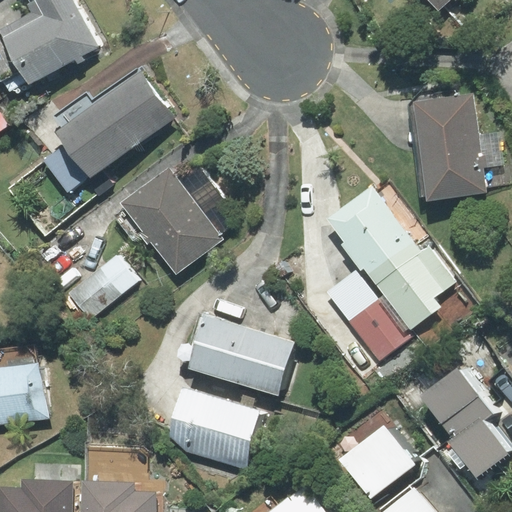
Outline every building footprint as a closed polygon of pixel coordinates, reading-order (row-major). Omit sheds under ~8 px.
[(110,42),(85,0),(50,0),(53,3),(14,26),(20,36),(0,47),(0,63),(14,88),(40,72),(45,80),(110,42)] [(426,0),(438,13),(452,0),(426,0)] [(185,111),(148,63),(142,68),(140,65),(103,93),(97,85),(66,109),(58,98),(30,120),(83,190),(185,111)] [(476,97),(412,104),(423,205),(490,198),(487,169),(508,166),(505,134),(480,137),(476,97)] [(0,100),(0,137),(18,124),(0,100)] [(140,200),(125,210),(144,239),(157,230),(185,271),(236,237),(231,231),(251,218),(204,149),(137,194),(140,200)] [(375,185),(320,225),(357,275),(324,299),(364,354),(373,347),(385,363),(415,340),(409,331),(439,310),(433,302),(459,283),(431,245),(424,251),(375,185)] [(146,279),(124,250),(70,293),(92,321),(146,279)] [(269,280),(253,294),(278,323),(295,309),(269,280)] [(279,400),(293,342),(199,319),(185,377),(279,400)] [(0,422),(65,416),(59,337),(9,341),(10,364),(0,364),(0,422)] [(511,441),(464,373),(422,402),(480,483),(511,460),(511,441)] [(267,414),(183,389),(166,448),(250,473),(267,414)] [(386,431),(343,465),(374,503),(417,469),(386,431)] [(89,511),(91,471),(41,469),(41,479),(13,478),(12,505),(5,504),(4,511),(89,511)] [(170,511),(173,478),(103,473),(100,511),(170,511)] [(325,511),(306,486),(271,511),(325,511)] [(433,511),(415,492),(392,511),(433,511)]
